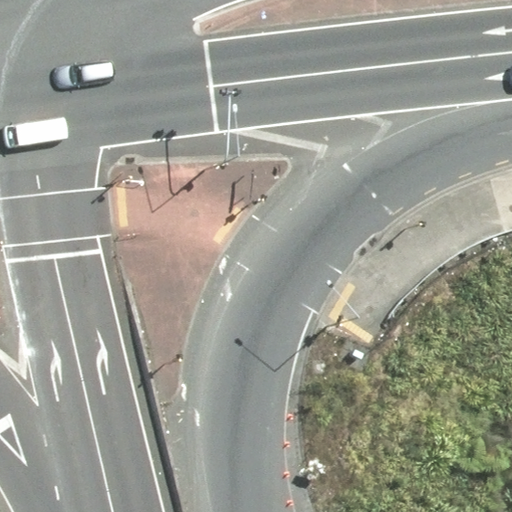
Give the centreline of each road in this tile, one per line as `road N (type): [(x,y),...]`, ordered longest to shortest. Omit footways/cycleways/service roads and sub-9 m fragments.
road 1 (motorway): [(511,97),(384,166),(283,262),(252,325),(236,427),(246,511)]
road 2 (secondary): [(511,69),(402,66),(35,111)]
road 3 (motorway): [(112,511),(53,258),(35,111)]
